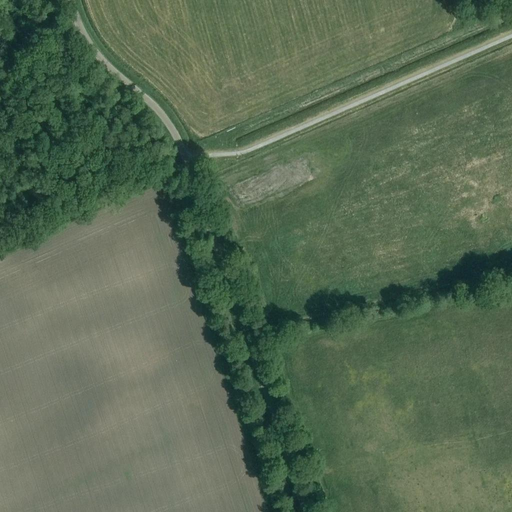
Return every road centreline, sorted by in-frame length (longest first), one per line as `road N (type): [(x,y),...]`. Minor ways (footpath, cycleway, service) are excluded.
road 1 (unclassified): [(182,148),(303,511)]
road 2 (unclassified): [(182,148),(157,110),(92,47),(69,0)]
